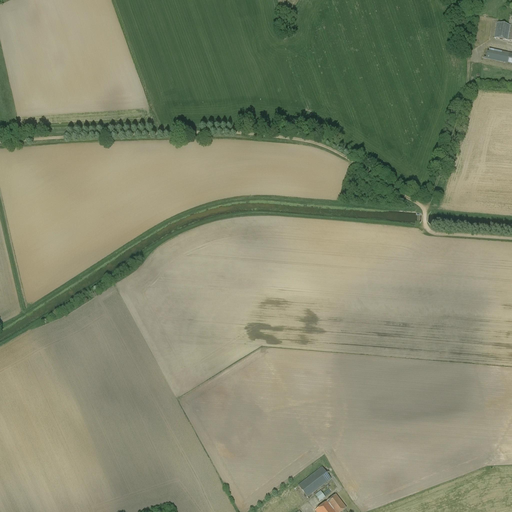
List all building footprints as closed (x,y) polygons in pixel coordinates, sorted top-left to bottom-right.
[(496,23),(494,38),(511,41),(511,22),(511,26),(496,23)] [(483,59),(491,60),(507,64),(509,54),(509,53),(493,50),(489,49),(489,52),(487,51),(486,57),(484,57),(483,59)] [(307,497),(331,479),(322,467),(298,486),(307,497)] [(315,495),(319,501),(325,496),(320,491),(315,495)] [(316,511),(340,511),(346,508),(336,495),(315,511),(316,511)]
